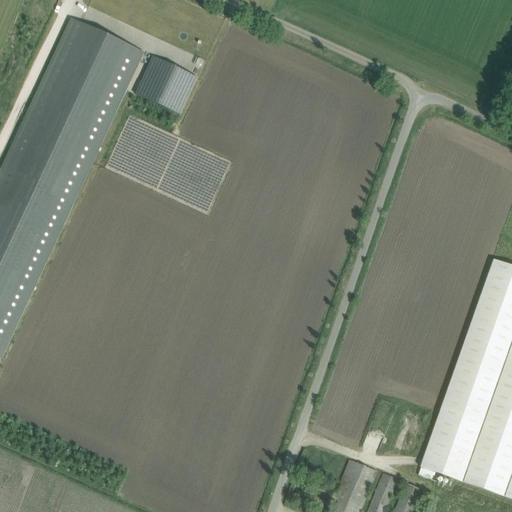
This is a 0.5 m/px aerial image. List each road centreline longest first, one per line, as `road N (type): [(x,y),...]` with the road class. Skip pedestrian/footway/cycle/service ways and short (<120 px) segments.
road 1 (unclassified): [(270,511),(416,91),(511,134)]
road 2 (track): [(226,0),(416,91)]
